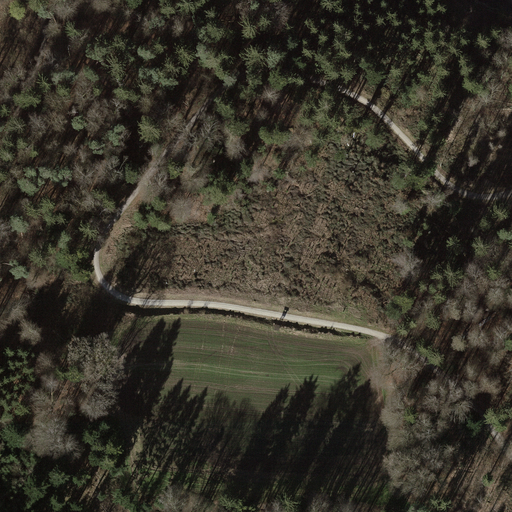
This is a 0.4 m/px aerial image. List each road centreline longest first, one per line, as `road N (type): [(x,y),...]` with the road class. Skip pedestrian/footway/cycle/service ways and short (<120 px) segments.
road 1 (track): [(511,192),(484,199),(451,186),(371,101),(278,71),(239,78),(187,126),(96,253),(98,279),(116,299),(377,330),(430,361),(511,449)]
road 2 (track): [(0,152),(43,47),(46,0)]
